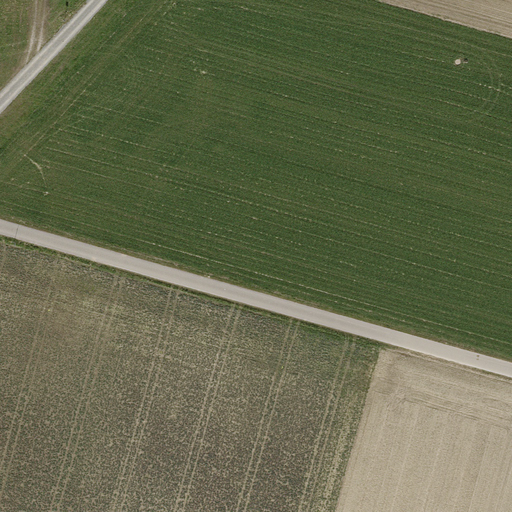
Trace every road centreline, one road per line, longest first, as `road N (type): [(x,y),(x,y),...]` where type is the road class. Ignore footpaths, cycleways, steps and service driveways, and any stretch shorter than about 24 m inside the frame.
road 1 (track): [(0,228),(511,370)]
road 2 (track): [(0,92),(88,0)]
